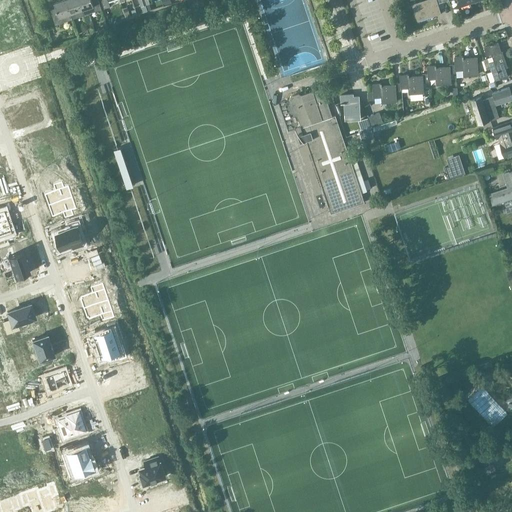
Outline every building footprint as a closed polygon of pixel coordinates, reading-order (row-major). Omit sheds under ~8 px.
[(73,19),(66,0),(61,0),(54,2),(56,9),(51,10),(56,25),(73,19)] [(84,15),(79,0),(66,0),(73,19),(84,15)] [(79,0),(84,15),(102,9),(98,0),(79,0)] [(101,0),(105,8),(110,6),(108,0),(101,0)] [(435,0),(430,0),(414,5),(419,20),(435,14),(433,9),(438,8),(435,0)] [(8,24),(0,26),(0,39),(4,38),(5,43),(5,44),(13,41),(8,24)] [(504,57),(502,51),(501,52),(498,42),(485,47),(487,55),(492,53),(494,60),(504,57)] [(5,57),(0,59),(0,67),(2,74),(23,67),(16,47),(3,51),(3,52),(4,52),(5,57)] [(450,73),(454,73),(457,73),(457,70),(464,70),(464,75),(478,74),(477,58),(464,59),(464,56),(462,56),(463,57),(455,57),(456,64),(449,65),(449,67),(450,73)] [(485,64),(487,68),(487,70),(491,68),(495,81),(508,76),(505,68),(508,67),(504,57),(494,60),(489,62),(485,64)] [(451,79),(450,73),(449,67),(437,67),(437,65),(435,65),(435,66),(428,66),(428,74),(422,74),(422,76),(423,83),(429,82),(429,79),(436,79),(437,85),(451,84),(451,79)] [(424,92),(423,83),(422,76),(409,77),(409,74),(408,74),(408,75),(401,75),(401,83),(395,83),(395,85),(395,92),(396,91),(402,91),(402,88),(409,88),(410,93),(424,92)] [(395,92),(395,85),(382,86),(382,83),(381,83),(381,84),(373,84),(374,92),(368,92),(368,100),(375,100),(375,97),(382,97),(382,103),(387,102),(397,102),(396,91),(395,92)] [(511,95),(509,87),(470,100),(474,110),(480,108),(483,116),(499,111),(497,103),(511,98),(511,95)] [(291,97),(290,99),(295,114),(297,116),(301,128),(302,127),(304,132),(304,134),(300,135),(299,134),(299,135),(301,137),(302,140),(304,142),(305,142),(304,141),(307,141),(311,154),(322,187),(329,207),(331,214),(337,212),(339,211),(342,210),(344,210),(346,209),(350,208),(353,206),(358,205),(365,203),(362,196),(362,195),(362,193),(367,191),(355,154),(349,156),(336,116),(332,117),(323,88),(313,92),(313,91),(306,94),(302,95),(299,94),(291,97)] [(342,102),(341,102),(341,103),(345,103),(346,120),(360,119),(359,96),(353,97),(353,94),(341,95),(342,102)] [(372,118),(384,115),(382,107),(370,109),(372,118)] [(360,122),(362,130),(371,127),(368,119),(360,122)] [(511,123),(511,121),(492,127),(496,139),(498,138),(504,158),(511,155),(511,123)] [(362,130),(359,131),(362,140),(375,136),(372,127),(371,127),(362,130)] [(427,131),(411,136),(413,143),(430,137),(427,131)] [(399,141),(387,145),(389,152),(401,148),(399,141)] [(121,147),(115,149),(128,188),(133,186),(121,147)] [(37,162),(35,163),(37,171),(39,170),(42,179),(50,176),(52,182),(67,177),(65,170),(62,171),(56,155),(50,157),(49,156),(42,159),(42,160),(36,162),(37,162)] [(446,167),(449,179),(464,174),(458,157),(449,160),(451,165),(446,167)] [(511,199),(511,171),(510,172),(511,179),(511,190),(487,199),(489,207),(504,202),(511,199)] [(55,191),(45,195),(49,206),(72,198),(68,187),(64,188),(62,183),(53,186),(55,191)] [(72,198),(49,206),(52,218),(63,214),(65,219),(74,216),(72,211),(76,209),(72,198)] [(4,210),(0,211),(0,244),(5,242),(3,236),(12,232),(10,224),(10,223),(9,224),(7,218),(8,218),(8,217),(7,217),(4,210)] [(70,229),(56,234),(61,249),(73,245),(74,248),(83,245),(82,242),(83,241),(78,227),(82,226),(80,219),(68,223),(70,229)] [(23,251),(8,257),(15,277),(17,277),(24,275),(23,274),(30,272),(23,251)] [(82,299),(80,300),(84,309),(109,301),(103,284),(90,288),(92,293),(81,297),(82,299)] [(109,301),(84,309),(87,319),(88,318),(89,320),(100,316),(102,322),(114,318),(109,301)] [(10,319),(3,322),(7,333),(19,329),(17,323),(35,317),(30,304),(22,307),(16,309),(8,312),(10,319)] [(105,332),(94,335),(98,347),(121,339),(116,322),(103,326),(105,332)] [(46,335),(32,340),(39,361),(54,356),(55,355),(54,354),(53,355),(51,348),(52,348),(52,347),(51,347),(49,344),(50,343),(50,342),(49,343),(47,336),(48,335),(47,334),(46,335)] [(121,339),(98,347),(101,358),(110,356),(111,361),(127,356),(121,339)] [(26,371),(19,374),(24,386),(30,384),(31,384),(26,371)] [(64,371),(44,378),(48,391),(69,384),(64,371)] [(20,388),(10,391),(14,401),(23,398),(20,388)] [(10,391),(1,394),(4,405),(14,402),(14,401),(10,391)] [(124,404),(114,407),(119,422),(128,419),(130,425),(144,420),(142,414),(144,414),(140,401),(125,406),(124,404)] [(67,418),(58,421),(64,437),(84,431),(78,412),(72,414),(71,414),(71,415),(68,416),(68,415),(67,415),(67,416),(66,416),(67,418)] [(31,434),(19,438),(27,461),(44,456),(40,443),(34,445),(31,434)] [(10,450),(5,451),(10,467),(27,461),(19,438),(8,442),(10,450)] [(47,438),(42,440),(45,450),(51,448),(47,438)] [(72,443),(59,448),(65,465),(89,456),(85,445),(74,449),(72,443)] [(89,456),(65,465),(71,482),(83,477),(81,472),(94,468),(90,456),(89,456)] [(147,467),(141,469),(142,474),(141,474),(142,476),(141,476),(141,477),(142,477),(144,481),(143,481),(143,482),(144,482),(144,484),(152,481),(152,482),(158,480),(158,479),(165,476),(158,457),(145,461),(147,467)] [(38,491),(37,491),(44,511),(50,511),(55,511),(54,510),(56,509),(52,497),(58,496),(54,483),(47,485),(48,488),(38,491)] [(88,485),(75,489),(78,496),(83,494),(88,511),(109,503),(103,486),(90,491),(88,485)] [(37,489),(20,495),(24,507),(29,505),(31,511),(44,511),(37,491),(38,491),(37,489)] [(16,497),(0,502),(0,505),(2,511),(14,511),(15,511),(20,510),(16,497)]
